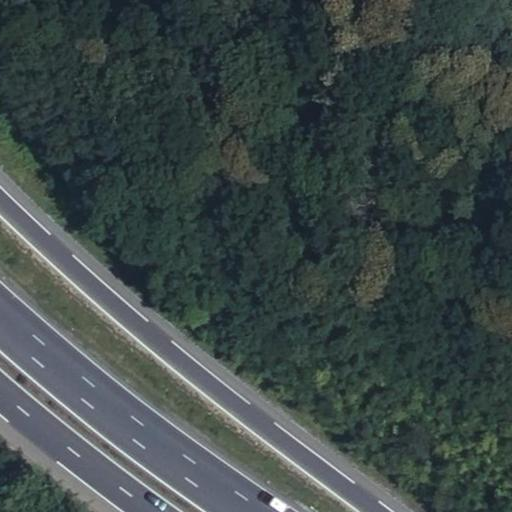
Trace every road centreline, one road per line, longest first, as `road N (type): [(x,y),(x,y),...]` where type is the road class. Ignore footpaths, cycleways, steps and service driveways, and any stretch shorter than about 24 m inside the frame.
road 1 (trunk): [(381,511),(103,295),(0,199)]
road 2 (trunk): [(260,511),(152,437),(0,310)]
road 3 (trunk): [(0,387),(158,511)]
